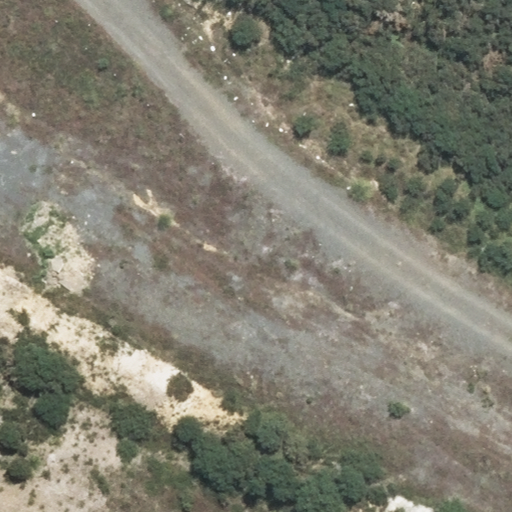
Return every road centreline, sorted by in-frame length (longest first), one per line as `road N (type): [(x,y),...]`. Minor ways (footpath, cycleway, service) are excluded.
road 1 (unknown): [(0,82),(393,308),(511,364)]
road 2 (unknown): [(393,308),(479,127),(511,24)]
